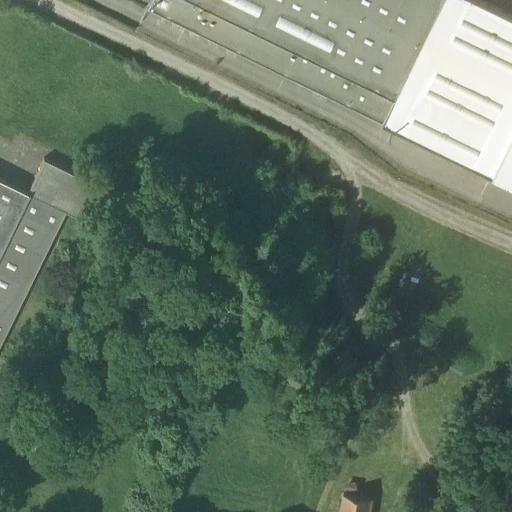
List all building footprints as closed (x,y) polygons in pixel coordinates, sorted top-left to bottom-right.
[(153,0),(149,9),(384,124),(444,0),(153,0)] [(511,139),(511,17),(476,0),(444,0),(384,124),(493,178),(511,139)] [(82,177),(43,158),(27,192),(65,210),(82,177)] [(27,192),(0,178),(0,343),(65,210),(27,192)] [(413,270),(390,262),(379,292),(394,297),(393,302),(397,304),(399,299),(402,300),(413,270)] [(382,442),(208,415),(203,448),(377,476),(382,442)] [(371,511),(373,500),(344,496),(341,511),(371,511)]
